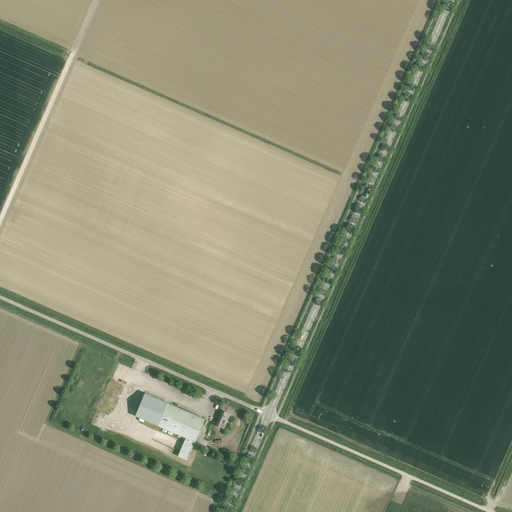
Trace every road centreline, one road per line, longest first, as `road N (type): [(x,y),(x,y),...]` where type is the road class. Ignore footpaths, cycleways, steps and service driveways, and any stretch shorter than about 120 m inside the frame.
road 1 (secondary): [(268,415),(450,0)]
road 2 (unclassified): [(268,415),(0,297)]
road 3 (unclassified): [(489,511),(268,415)]
road 4 (track): [(96,0),(0,221)]
